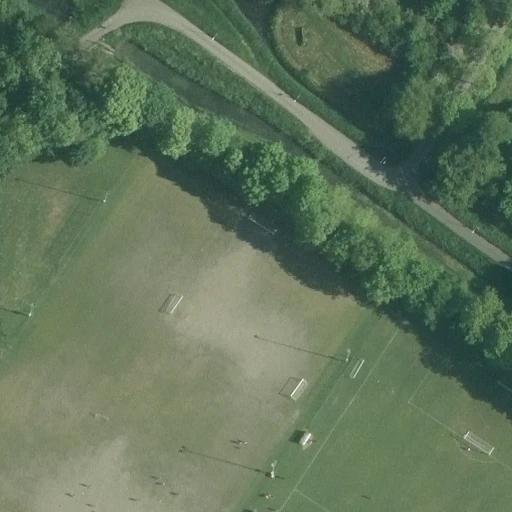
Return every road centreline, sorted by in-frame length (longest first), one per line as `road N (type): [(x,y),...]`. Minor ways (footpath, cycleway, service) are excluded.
road 1 (unclassified): [(0,103),(146,1),(398,188)]
road 2 (unclassified): [(398,188),(511,7)]
road 3 (unclassified): [(398,188),(511,266)]
